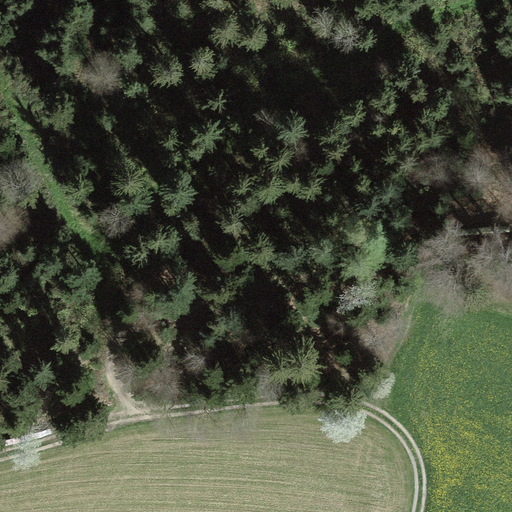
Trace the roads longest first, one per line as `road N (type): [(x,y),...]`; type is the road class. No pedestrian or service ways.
road 1 (track): [(150,421),(123,390),(98,319),(100,273),(124,219),(177,175),(306,101),(403,25),(463,0)]
road 2 (track): [(382,416),(295,400),(207,408),(0,453)]
road 3 (track): [(382,416),(429,343),(468,317),(511,319)]
